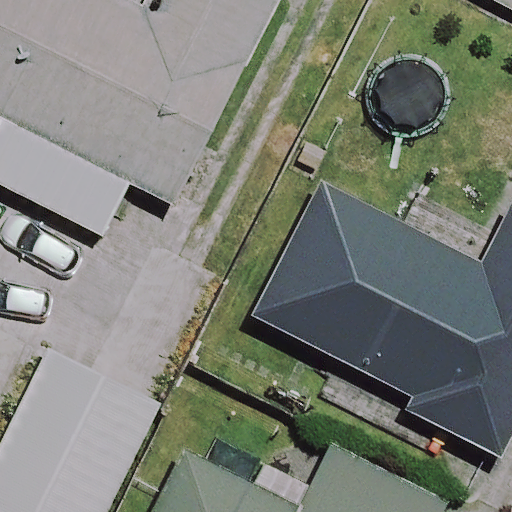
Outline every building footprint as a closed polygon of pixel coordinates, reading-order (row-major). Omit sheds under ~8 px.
[(275,0),(143,0),(138,11),(115,0),(0,0),(0,120),(0,121),(0,120),(0,187),(104,240),(132,185),(173,205),(275,0)] [(511,0),(474,0),(511,17),(511,0)] [(480,267),(313,190),(251,323),(413,398),(405,414),(505,460),(511,444),(511,205),(509,204),(480,267)] [(106,511),(157,409),(52,358),(0,464),(0,511),(106,511)] [(443,511),(445,509),(329,450),(298,511),(291,511),(183,458),(155,511),(443,511)]
